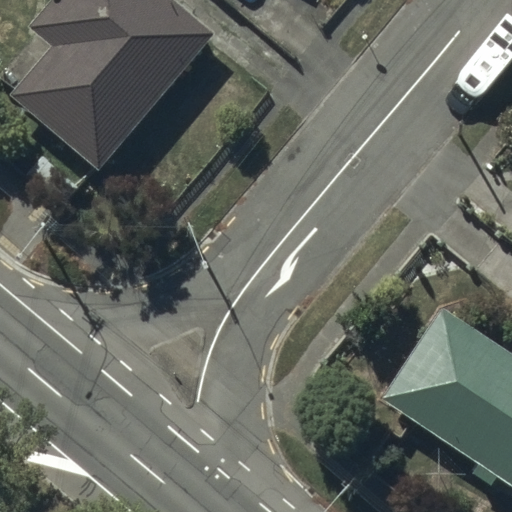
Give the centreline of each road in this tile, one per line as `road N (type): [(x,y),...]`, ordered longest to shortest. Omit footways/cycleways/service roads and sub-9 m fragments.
road 1 (residential): [(266,262),(484,0)]
road 2 (residential): [(0,314),(111,325),(266,262)]
road 3 (secondary): [(0,347),(195,511)]
road 4 (residential): [(266,262),(234,411),(247,511)]
